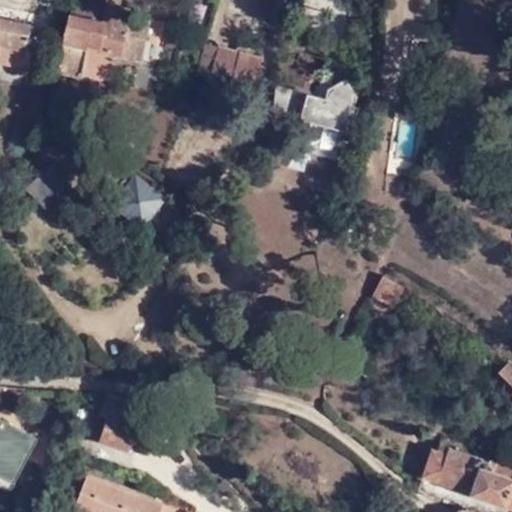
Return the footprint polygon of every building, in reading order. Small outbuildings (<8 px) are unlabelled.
[(97,49),(122,53),(126,34),(143,37),(147,37),(150,19),(128,14),(129,9),(100,2),(98,4),(72,4),(60,70),(84,74),(89,41),(98,42),(97,49)] [(32,23),(0,17),(0,41),(28,47),(32,23)] [(126,34),(122,53),(139,56),(143,37),(126,34)] [(0,41),(0,60),(26,65),(28,47),(0,41)] [(199,66),(205,47),(207,41),(205,41),(198,65),(199,66)] [(211,69),(216,44),(207,41),(205,47),(199,66),(211,69)] [(211,69),(255,79),(261,54),(216,42),(216,44),(211,69)] [(293,60),(315,66),(318,56),(295,51),(293,60)] [(275,79),(282,81),(283,78),(288,59),(281,57),(275,79)] [(298,117),(350,130),(357,104),(353,104),(357,89),(352,87),(355,76),(345,73),(331,82),(325,86),(315,83),(312,77),(315,66),(293,60),(288,59),(283,78),(282,81),(292,83),(291,89),(282,86),(278,118),(278,121),(296,125),(298,117)] [(315,83),(325,86),(331,82),(312,77),(315,83)] [(282,86),(291,89),(292,83),(282,81),(282,83),(282,86)] [(269,118),(276,120),(277,118),(278,118),(282,86),(273,84),(269,118)] [(53,163),(28,185),(47,206),(72,183),(53,163)] [(385,274),(374,294),(394,305),(404,285),(385,274)] [(511,362),(510,361),(500,370),(511,383),(511,362)] [(130,421),(138,401),(109,392),(105,392),(98,413),(105,416),(98,437),(127,446),(134,429),(128,427),(130,421)] [(135,423),(135,427),(148,447),(164,435),(150,414),(135,423)] [(0,467),(13,475),(34,435),(0,416),(0,467)] [(423,476),(511,505),(511,464),(491,457),(488,461),(440,444),(436,453),(431,450),(423,476)] [(161,511),(164,503),(86,472),(76,497),(112,511),(161,511)] [(0,511),(22,511),(20,487),(0,487),(0,511)]
